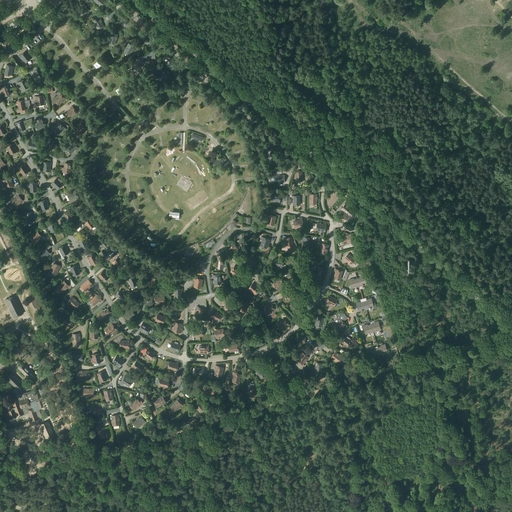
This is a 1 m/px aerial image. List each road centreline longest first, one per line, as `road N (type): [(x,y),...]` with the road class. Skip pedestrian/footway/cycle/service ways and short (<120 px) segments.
road 1 (track): [(463,346),(114,451)]
road 2 (unclassified): [(136,0),(387,217)]
road 3 (track): [(350,511),(366,434),(418,380),(455,356)]
road 4 (unknown): [(497,511),(454,447),(455,356)]
road 5 (track): [(387,217),(511,326)]
road 6 (track): [(473,90),(349,0)]
